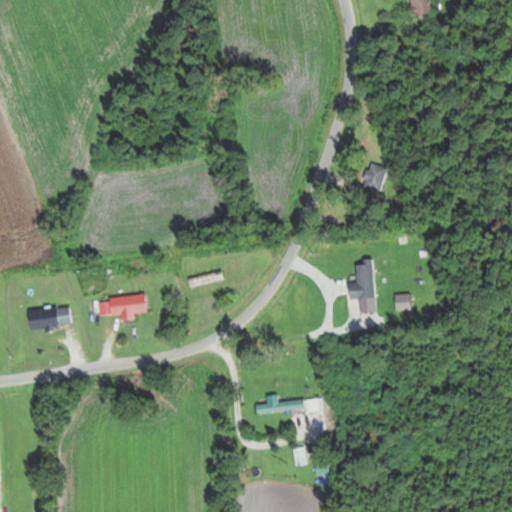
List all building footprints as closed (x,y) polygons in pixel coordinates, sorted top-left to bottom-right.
[(433,11),(430,0),(409,0),(413,16),(433,11)] [(388,168),(372,163),(365,185),(381,190),(388,168)] [(223,278),(220,271),(189,280),(191,287),(223,278)] [(110,297),(111,315),(146,311),(145,294),(110,297)] [(72,326),(70,306),(28,309),(30,329),(72,326)] [(323,408),(322,398),(256,403),(257,414),(323,408)] [(316,486),(307,487),(308,499),(317,498),(316,486)]
